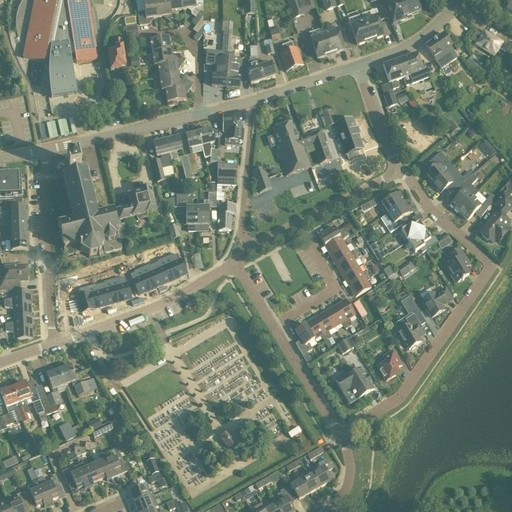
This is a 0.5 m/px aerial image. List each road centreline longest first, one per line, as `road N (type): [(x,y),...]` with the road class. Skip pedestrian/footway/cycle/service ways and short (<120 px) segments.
road 1 (residential): [(339,436),(405,390),(488,270),(393,169)]
road 2 (residential): [(232,262),(164,303),(52,343)]
road 3 (residential): [(44,150),(52,343)]
road 4 (residential): [(198,115),(357,65)]
road 5 (residential): [(249,248),(393,169)]
road 6 (residential): [(44,150),(198,115)]
road 7 (residential): [(306,240),(336,288),(273,325)]
road 8 (residential): [(273,325),(339,436)]
road 9 (residential): [(357,65),(411,44),(460,0)]
